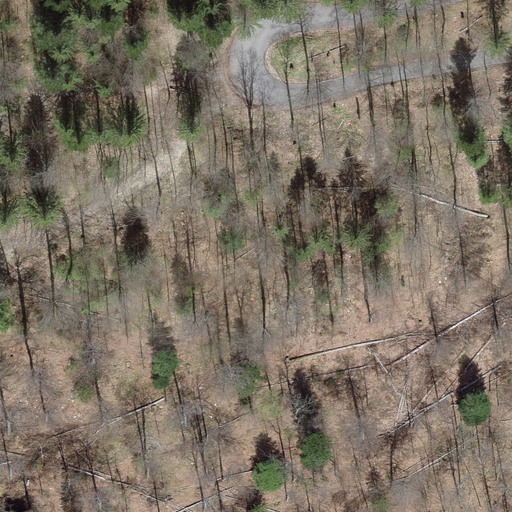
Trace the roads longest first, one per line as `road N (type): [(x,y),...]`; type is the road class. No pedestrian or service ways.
road 1 (unclassified): [(511,54),(272,98),(250,92),(245,57),(256,37),(277,25),(431,0)]
road 2 (track): [(0,254),(161,167)]
